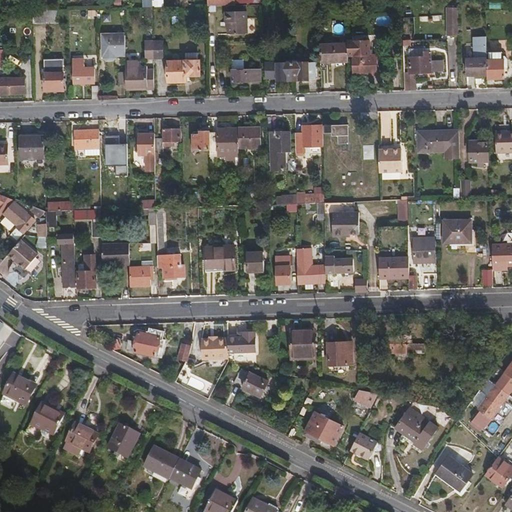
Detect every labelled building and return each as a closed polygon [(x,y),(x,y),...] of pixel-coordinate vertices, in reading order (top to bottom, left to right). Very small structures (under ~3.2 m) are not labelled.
[(58,21),(58,10),(40,11),(40,24),(46,24),(46,22),(58,21)] [(227,34),(247,34),(247,11),(225,12),(224,22),(227,22),(227,34)] [(113,58),(125,58),(124,35),(103,36),(103,58),(106,60),(111,60),(113,58)] [(467,58),(467,75),(487,75),(487,52),(486,36),(474,36),(475,58),(467,58)] [(144,59),(153,58),(152,41),(144,41),(144,59)] [(163,58),(162,41),(152,41),(153,58),(163,58)] [(369,41),(347,41),(347,43),(348,56),(353,56),(369,56),(369,41)] [(348,61),(348,56),(347,43),(320,44),(320,59),(333,59),(333,62),(348,61)] [(431,72),(431,71),(431,61),(431,52),(423,52),(423,57),(410,58),(410,73),(431,72)] [(502,55),(502,52),(487,52),(487,75),(487,78),(504,77),(504,66),(508,66),(508,59),(504,55),(502,55)] [(376,75),(375,55),(369,56),(353,56),(353,75),(376,75)] [(45,91),(63,91),(62,60),(45,60),(45,91)] [(243,60),(231,60),(231,70),(244,70),(243,60)] [(443,71),(443,60),(431,61),(431,71),(443,71)] [(186,76),(199,76),(199,61),(167,61),(167,82),(183,82),(186,80),(186,76)] [(147,90),(146,69),(146,62),(125,62),(125,90),(147,90)] [(287,78),(293,78),(292,63),(276,64),(277,81),(287,81),(287,78)] [(308,66),(308,63),(292,63),(293,78),(300,77),(300,80),(309,80),(309,79),(316,79),(316,66),(308,66)] [(94,70),(85,70),(85,67),(72,67),(73,84),(94,84),(94,70)] [(260,82),(260,70),(244,70),(231,70),(232,82),(260,82)] [(0,94),(26,94),(25,78),(2,79),(0,78),(0,94)] [(332,136),(348,136),(348,125),(324,125),(325,132),(332,132),(332,136)] [(200,135),(193,135),(193,151),(210,150),(210,133),(210,126),(209,126),(200,126),(200,135)] [(304,146),(322,146),(321,126),(303,126),(303,132),(295,132),(295,152),(304,152),(304,146)] [(259,127),(238,127),(238,128),(238,148),(260,147),(259,127)] [(218,132),(210,133),(210,150),(210,157),(239,157),(238,148),(238,128),(218,129),(218,132)] [(163,129),(163,138),(155,138),(155,152),(163,152),(163,141),(166,141),(166,147),(174,147),(174,141),(181,141),(180,130),(163,129)] [(75,149),(100,149),(99,130),(74,130),(75,149)] [(495,153),(511,152),(511,130),(495,131),(495,153)] [(459,158),(460,156),(459,131),(431,131),(420,132),(421,144),(418,144),(418,152),(445,152),(445,159),(459,158)] [(284,151),(291,151),(290,132),(271,133),(271,166),(284,165),(284,151)] [(107,148),(126,148),(125,133),(104,133),(104,142),(107,142),(107,148)] [(146,172),(156,171),(155,152),(155,138),(155,134),(138,134),(138,155),(146,155),(146,172)] [(22,159),(45,158),(45,136),(30,136),(30,140),(22,140),(22,159)] [(477,143),(477,141),(470,141),(470,143),(467,144),(467,152),(471,152),(471,161),(488,161),(487,143),(477,143)] [(0,165),(8,165),(8,145),(0,144),(0,165)] [(373,146),(364,146),(364,159),(373,159),(373,146)] [(402,152),(394,152),(394,149),(379,149),(379,173),(403,172),(402,152)] [(470,186),(460,186),(461,190),(461,199),(471,199),(470,186)] [(304,193),(296,194),(296,196),(296,205),(312,204),(323,203),(322,195),(313,196),(313,199),(304,199),(304,193)] [(0,206),(5,209),(9,200),(0,195),(0,206)] [(281,197),(282,205),(296,205),(296,196),(281,197)] [(7,210),(13,202),(9,200),(5,209),(7,210)] [(398,200),(398,220),(409,220),(409,200),(398,200)] [(23,234),(35,221),(15,203),(4,215),(18,227),(17,228),(23,234)] [(73,204),(70,204),(69,203),(49,203),(49,212),(74,211),(73,204)] [(40,219),(46,212),(35,207),(31,211),(40,219)] [(93,221),(101,220),(101,210),(85,210),(74,211),(74,221),(93,221)] [(351,234),(360,234),(359,213),(333,213),(334,237),(345,237),(345,234),(351,234)] [(93,238),(102,238),(101,220),(93,221),(93,238)] [(470,241),(470,230),(470,220),(443,220),(443,242),(451,242),(470,241)] [(9,235),(17,241),(23,234),(17,228),(16,227),(9,235)] [(64,288),(76,288),(73,235),(58,236),(58,244),(62,244),(64,288)] [(26,270),(39,255),(22,240),(15,247),(8,255),(26,270)] [(122,265),(130,265),(129,243),(102,244),(103,263),(122,263),(122,265)] [(414,256),(435,256),(435,243),(414,243),(414,256)] [(507,266),(511,266),(511,243),(492,244),(493,266),(507,266)] [(223,270),(234,269),(234,244),(205,245),(205,267),(222,267),(223,270)] [(181,255),(163,255),(163,247),(158,247),(158,267),(164,267),(164,281),(172,281),(172,277),(185,276),(184,265),(181,265),(181,255)] [(318,266),(312,266),(311,249),(297,249),(298,283),(319,283),(318,266)] [(248,272),(264,271),(263,252),(247,253),(248,272)] [(78,288),(96,288),(95,255),(86,255),(86,271),(78,271),(78,288)] [(278,284),(291,284),(290,255),(277,255),(278,284)] [(355,259),(336,259),(336,255),(326,255),(326,272),(355,272),(355,259)] [(381,279),(410,278),(410,257),(380,258),(381,279)] [(130,285),(151,285),(150,266),(130,267),(130,285)] [(483,287),(492,287),(491,270),(483,270),(483,287)] [(356,292),(369,292),(369,279),(356,279),(356,292)] [(163,337),(164,330),(150,327),(148,334),(138,332),(136,342),(128,340),(126,349),(134,350),(135,351),(156,355),(160,337),(163,337)] [(5,342),(15,348),(22,337),(12,331),(5,342)] [(292,357),(315,356),(314,331),(291,332),(292,357)] [(243,337),(237,338),(228,338),(228,353),(255,352),(255,332),(243,332),(243,337)] [(411,343),(411,335),(396,334),(396,338),(385,338),(385,354),(397,354),(398,353),(423,354),(423,344),(411,343)] [(164,338),(163,337),(160,337),(156,355),(160,356),(164,338)] [(202,359),(228,359),(228,353),(228,338),(218,338),(210,338),(202,339),(202,359)] [(329,365),(354,364),(353,341),(328,343),(329,365)] [(186,360),(190,345),(182,343),(178,359),(186,360)] [(451,374),(459,373),(459,363),(451,363),(451,374)] [(262,397),(269,382),(241,368),(234,383),(262,397)] [(478,409),(491,419),(511,390),(511,378),(505,374),(478,409)] [(25,382),(22,387),(12,382),(4,397),(27,408),(37,389),(25,382)] [(372,407),(376,400),(370,396),(365,404),(372,407)] [(425,449),(440,427),(412,406),(397,427),(405,433),(416,441),(415,443),(425,449)] [(48,412),(40,407),(36,414),(45,417),(48,412)] [(52,437),(62,419),(48,412),(45,417),(36,414),(30,425),(52,437)] [(334,445),(343,427),(316,413),(305,433),(321,442),(323,439),(334,445)] [(49,442),(52,437),(30,425),(28,430),(49,442)] [(92,457),(102,438),(77,425),(68,443),(92,457)] [(128,462),(140,438),(122,429),(109,453),(128,462)] [(405,433),(401,438),(413,446),(415,443),(416,441),(405,433)] [(368,460),(377,444),(360,434),(351,450),(368,460)] [(425,449),(415,443),(413,446),(422,453),(425,449)] [(144,470),(170,484),(171,481),(180,462),(155,449),(144,470)] [(459,492),(473,475),(450,456),(436,472),(459,492)] [(504,487),(511,475),(511,466),(499,457),(486,474),(504,487)] [(192,492),(202,473),(180,462),(171,481),(192,492)] [(230,511),(236,502),(214,491),(204,511),(230,511)] [(275,511),(253,500),(246,511),(275,511)]
